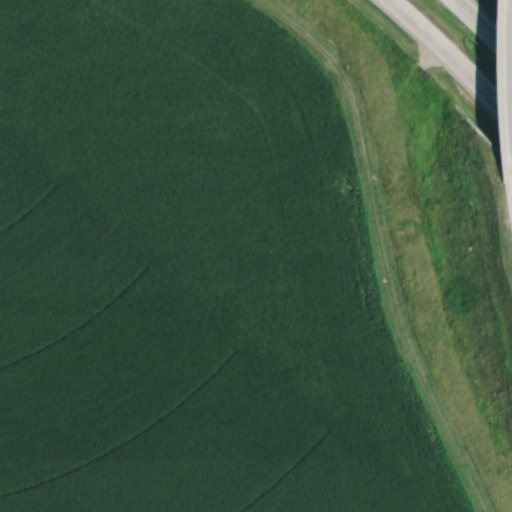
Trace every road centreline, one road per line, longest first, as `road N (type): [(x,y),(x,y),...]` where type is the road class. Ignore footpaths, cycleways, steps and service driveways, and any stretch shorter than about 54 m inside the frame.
road 1 (trunk): [(388,0),(511,120)]
road 2 (trunk): [(509,0),(511,129)]
